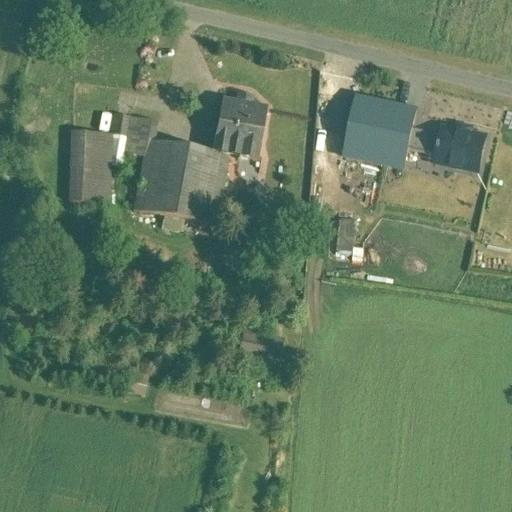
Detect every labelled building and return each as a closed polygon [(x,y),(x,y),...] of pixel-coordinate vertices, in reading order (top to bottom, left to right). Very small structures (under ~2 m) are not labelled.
[(275,106),(227,97),(216,152),(264,162),(275,106)] [(414,110),(366,101),(355,156),(403,165),(414,110)] [(491,138),(449,129),(441,168),(483,176),(491,138)] [(115,142),(71,138),(66,196),(110,200),(115,142)] [(210,157),(156,147),(145,208),(200,217),(210,157)] [(243,334),(241,358),(277,361),(279,337),(243,334)]
